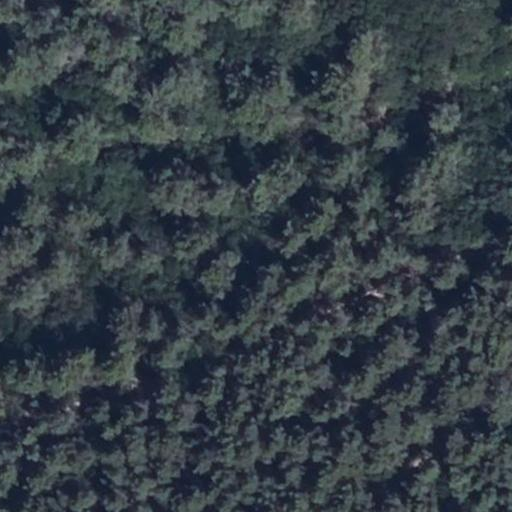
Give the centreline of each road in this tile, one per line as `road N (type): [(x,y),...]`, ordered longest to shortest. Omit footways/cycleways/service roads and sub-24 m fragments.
road 1 (track): [(0,396),(288,360),(424,277),(511,238)]
road 2 (track): [(511,390),(376,511)]
